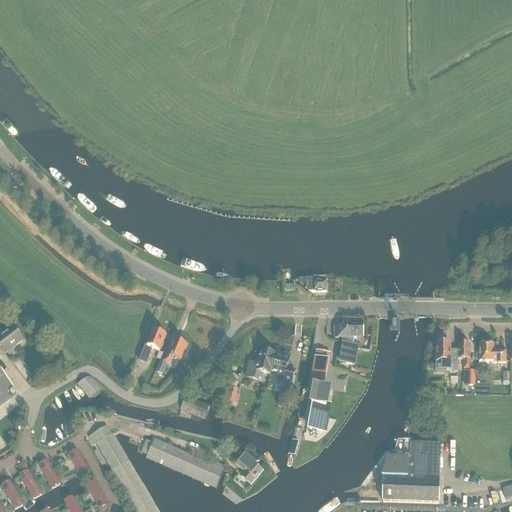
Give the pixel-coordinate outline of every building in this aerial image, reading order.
[(308,293),(326,292),(326,278),(305,279),(305,289),(308,293)] [(356,336),(362,336),(362,323),(344,323),(344,328),(334,328),(334,339),(342,339),(341,347),(343,348),(340,363),(355,366),(358,347),(353,347),(354,339),(356,339),(356,336)] [(5,354),(23,341),(14,329),(0,338),(0,406),(17,394),(0,371),(0,356),(4,353),(5,354)] [(159,334),(153,331),(147,347),(145,346),(139,361),(146,364),(152,350),(158,352),(156,359),(160,361),(163,353),(159,352),(166,336),(165,336),(164,334),(161,333),(159,334)] [(185,352),(188,346),(175,340),(171,351),(170,351),(165,362),(160,360),(155,373),(162,376),(167,363),(170,364),(173,358),(180,362),(184,351),(185,352)] [(486,345),(484,344),(482,344),(481,345),(479,345),(479,363),(505,364),(506,352),(493,352),(494,345),(486,345)] [(437,371),(457,371),(457,362),(452,362),(452,354),(449,354),(449,345),(437,345),(437,353),(436,355),(436,360),(437,362),(437,371)] [(469,370),(470,345),(458,345),(458,360),(464,360),(464,370),(469,370)] [(275,355),(261,351),(259,359),(257,358),(255,366),(249,364),(245,378),(258,381),(260,373),(270,375),(271,372),(275,355)] [(271,372),(278,374),(277,381),(292,385),(295,371),(287,369),(290,356),(276,352),(275,355),(271,372)] [(326,404),(329,390),(324,389),(330,354),(316,352),(308,391),(314,392),(312,401),(309,401),(308,409),(312,410),(309,426),(307,426),(304,440),(316,442),(322,438),(327,433),(332,427),(336,421),(328,419),(330,405),(326,404)] [(130,385),(134,375),(129,373),(125,382),(130,385)] [(339,375),(337,385),(346,387),(348,377),(339,375)] [(87,378),(77,385),(89,399),(101,390),(91,379),(87,378)] [(234,403),(237,389),(239,383),(232,382),(231,387),(227,401),(234,403)] [(204,420),(207,413),(209,407),(189,399),(186,398),(180,410),(200,418),(204,420)] [(96,445),(111,435),(106,427),(88,438),(93,446),(96,445)] [(158,511),(113,434),(111,435),(96,445),(134,511),(158,511)] [(140,453),(147,456),(152,443),(146,440),(140,453)] [(154,440),(152,443),(147,456),(146,459),(216,488),(224,471),(226,467),(210,460),(209,463),(154,440)] [(439,504),(440,444),(398,443),(395,452),(394,463),(388,462),(383,481),(382,503),(439,504)] [(69,455),(79,475),(87,471),(76,451),(75,452),(74,449),(68,452),(70,455),(69,455)] [(251,486),(262,472),(255,466),(258,463),(247,454),(237,466),(245,473),(241,478),(251,486)] [(39,466),(50,485),(57,481),(46,462),(45,462),(44,460),(38,463),(40,465),(39,466)] [(20,476),(31,496),(38,492),(27,472),(27,473),(25,470),(20,473),(21,476),(20,476)] [(2,487),(13,506),(20,502),(9,483),(8,483),(7,480),(1,484),(3,486),(2,487)] [(107,506),(96,486),(89,490),(99,510),(100,509),(102,511),(107,509),(106,506),(107,506)] [(511,486),(511,487),(502,490),(505,499),(511,496),(511,486)] [(79,511),(74,502),(66,506),(69,511),(79,511)]
